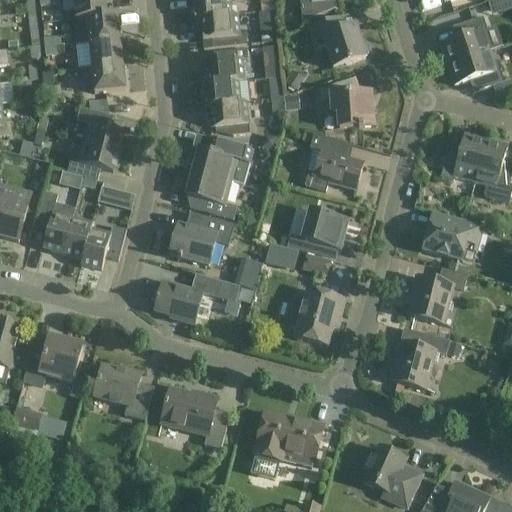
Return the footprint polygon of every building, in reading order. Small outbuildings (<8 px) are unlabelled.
[(52,7),(51,0),(47,0),(39,1),(40,8),(52,7)] [(107,19),(106,18),(104,0),(73,0),(76,21),(86,20),(86,21),(107,19)] [(229,0),(201,0),(199,0),(193,1),(195,22),(201,21),(232,18),(229,0)] [(273,0),(261,0),(263,13),(274,11),(273,0)] [(299,0),(302,24),(336,11),(335,3),(347,1),(346,0),(299,0)] [(26,2),(28,17),(36,16),(35,1),(26,2)] [(36,16),(28,17),(32,50),(40,49),(36,16)] [(86,21),(88,46),(120,43),(117,17),(106,18),(107,19),(86,21)] [(238,17),(232,18),(201,21),(203,44),(213,43),(214,52),(247,48),(246,38),(240,39),(238,17)] [(441,47),(448,68),(489,55),(482,34),(488,32),(483,19),(458,27),(462,40),(441,47)] [(340,21),(309,31),(317,54),(327,50),(334,71),(366,61),(365,60),(369,56),(366,46),(361,45),(356,30),(344,34),(340,21)] [(44,40),(44,49),(56,48),(55,39),(44,40)] [(88,46),(77,48),(79,73),(91,71),(123,68),(120,43),(88,46)] [(56,48),(44,49),(45,57),(57,56),(56,48)] [(206,66),(208,88),(238,85),(245,84),(242,63),(248,62),(247,52),(214,56),(215,65),(206,66)] [(0,71),(6,71),(9,66),(8,54),(0,55),(0,71)] [(497,63),(492,65),(489,55),(448,68),(455,89),(476,82),(480,94),(505,86),(500,72),(497,63)] [(123,68),(91,72),(94,97),(126,93),(123,68)] [(361,96),(356,81),(319,92),(320,104),(332,104),(333,116),(339,116),(340,132),(374,130),(372,96),(361,96)] [(208,88),(202,89),(204,110),(210,110),(247,106),(250,106),(248,84),(245,84),(239,85),(208,88)] [(282,90),(270,92),(271,101),(283,100),(282,90)] [(249,128),(247,106),(210,110),(212,132),(215,131),(216,135),(232,139),(250,137),(249,128)] [(1,109),(0,108),(0,140),(14,139),(13,125),(3,126),(1,109)] [(87,125),(82,146),(118,155),(123,135),(111,132),(115,119),(79,110),(76,123),(87,125)] [(40,119),(37,134),(45,136),(48,121),(40,119)] [(41,148),(45,136),(37,134),(33,146),(41,148)] [(314,138),(304,135),(302,143),(312,146),(310,152),(321,155),(316,175),(309,173),(305,188),(326,194),(328,186),(356,193),(364,165),(340,159),(344,146),(314,138)] [(454,180),(474,185),(485,143),(464,138),(459,158),(447,155),(440,180),(453,184),(454,180)] [(212,142),(208,154),(199,151),(198,153),(192,152),(189,165),(194,167),(192,174),(231,185),(237,163),(249,166),(252,153),(212,142)] [(485,143),(474,185),(486,188),(484,194),(484,197),(485,199),(486,200),(487,200),(509,206),(511,193),(511,186),(510,186),(511,177),(511,172),(501,169),(507,149),(485,143)] [(118,155),(82,146),(77,164),(71,162),(67,176),(98,183),(100,172),(113,175),(118,155)] [(192,174),(186,198),(196,200),(193,211),(209,216),(233,222),(236,211),(225,208),(231,185),(192,174)] [(0,181),(1,178),(0,177),(0,240),(19,246),(32,198),(0,189),(0,181)] [(115,193),(102,190),(100,198),(113,201),(115,193)] [(45,196),(34,236),(46,239),(43,252),(63,257),(72,221),(73,221),(75,211),(57,207),(58,200),(45,196)] [(348,223),(309,213),(302,241),(290,238),(287,250),(314,258),(317,246),(340,253),(348,223)] [(483,229),(442,218),(439,231),(429,228),(422,254),(461,264),(466,245),(478,248),(483,229)] [(82,262),(90,231),(92,226),(72,221),(63,257),(82,262)] [(235,228),(207,221),(204,234),(178,227),(176,238),(171,239),(167,251),(171,255),(170,258),(209,269),(215,246),(229,249),(235,228)] [(110,237),(90,231),(82,262),(81,267),(101,273),(104,260),(117,264),(126,233),(112,229),(110,237)] [(269,246),(264,264),(272,266),(277,248),(269,246)] [(329,264),(306,258),(303,272),(325,277),(329,264)] [(466,278),(441,271),(438,285),(415,279),(411,293),(417,294),(410,319),(440,326),(450,289),(462,292),(466,278)] [(213,283),(209,298),(236,306),(241,290),(213,283)] [(156,285),(152,303),(156,304),(157,304),(155,314),(181,322),(180,324),(194,328),(203,296),(192,293),(163,285),(162,287),(156,285)] [(344,302),(307,293),(306,298),(299,297),(296,300),(293,305),(290,311),(289,315),(289,321),(289,326),(291,330),(297,332),(295,339),(327,347),(335,316),(340,318),(344,302)] [(0,386),(4,387),(20,331),(0,326),(0,386)] [(449,344),(414,335),(411,348),(398,344),(394,358),(399,360),(393,385),(422,393),(432,355),(445,359),(449,344)] [(82,349),(49,340),(47,350),(34,346),(23,385),(42,390),(45,378),(72,385),(82,349)] [(123,375),(101,369),(93,401),(119,408),(119,405),(126,407),(123,419),(145,424),(154,391),(138,387),(141,377),(124,372),(123,375)] [(198,402),(169,394),(160,427),(206,439),(204,448),(220,453),(229,417),(214,413),(217,402),(199,397),(198,402)] [(43,417),(17,410),(12,427),(38,434),(43,417)] [(283,419),(282,422),(264,417),(253,457),(257,458),(256,460),(255,460),(250,476),(274,482),(279,466),(277,466),(278,463),(280,464),(281,463),(311,471),(313,464),(314,464),(323,430),(283,419)] [(405,463),(379,451),(374,463),(369,460),(358,483),(384,495),(382,500),(407,511),(421,479),(402,470),(405,463)] [(511,511),(511,510),(454,484),(450,493),(437,487),(422,511),(511,511)]
